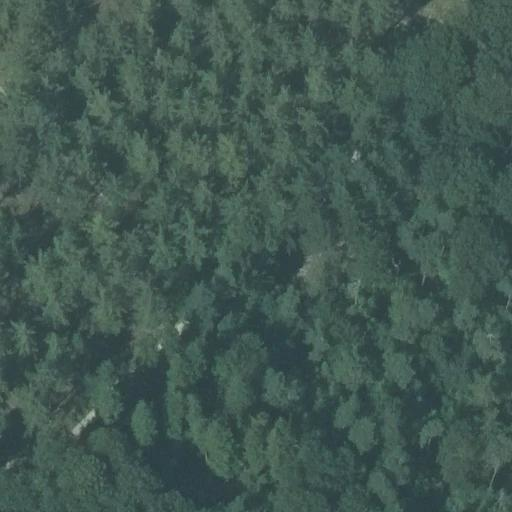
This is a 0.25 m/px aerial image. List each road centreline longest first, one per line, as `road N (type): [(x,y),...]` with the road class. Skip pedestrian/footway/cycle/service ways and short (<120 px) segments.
road 1 (track): [(510,0),(0,504)]
road 2 (track): [(0,101),(205,303)]
